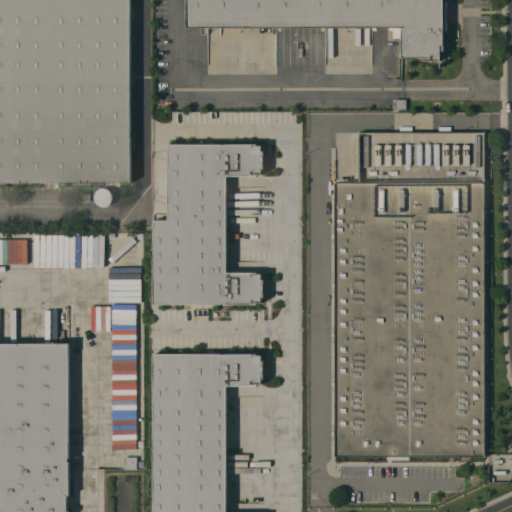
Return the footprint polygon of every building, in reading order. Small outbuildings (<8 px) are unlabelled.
[(134,0),(134,180),(0,180),(0,0),(134,0)] [(446,0),(445,59),(400,58),(400,22),(188,21),(188,0),(446,0)] [(406,99),(406,109),(395,109),(395,99),(406,99)] [(486,455),(338,453),(337,134),(487,133),(486,455)] [(154,220),(169,220),(168,145),(262,145),(262,150),(263,150),(263,169),(261,169),(261,173),(256,173),(256,175),(226,175),(226,272),(251,272),(251,273),(262,273),(262,279),(263,279),(263,297),(261,297),(261,302),(257,302),(257,303),(154,303),(154,220)] [(109,205),(108,206),(106,206),(105,207),(103,207),(101,207),(99,206),(98,205),(96,204),(95,203),(94,202),(94,200),(93,198),(93,197),(93,195),(94,193),(95,192),(96,190),(97,189),(99,188),(100,187),(102,187),(104,187),(105,187),(107,188),(108,189),(110,190),(111,191),(112,192),(113,194),(113,196),(113,197),(113,199),(112,201),(112,202),(111,204),(109,205)] [(90,201),(77,201),(77,193),(90,192),(90,201)] [(0,511),(0,343),(69,343),(69,495),(67,495),(67,511),(69,511),(0,511)] [(153,511),(154,354),(256,354),(256,355),(262,355),(262,360),(263,360),(263,379),(261,379),(261,383),(256,383),(256,385),(226,385),(226,511),(153,511)] [(136,457),(124,457),(124,469),(135,470),(136,457)]
